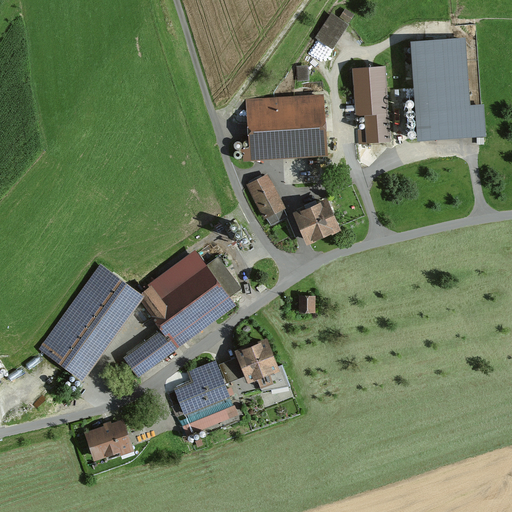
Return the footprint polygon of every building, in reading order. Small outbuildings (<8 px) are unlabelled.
[(356,17),(347,11),(343,17),(352,23),(356,17)] [(353,25),(335,13),(319,37),(337,49),(353,25)] [(466,34),(411,37),(416,137),(486,133),(484,101),(470,102),(466,34)] [(390,68),(354,70),(357,117),(371,116),(372,142),(395,141),(390,68)] [(324,92),(246,98),(251,159),(328,153),(324,92)] [(270,176),(252,186),(272,226),(291,216),(270,176)] [(330,199),(298,214),(312,244),(344,229),(330,199)] [(201,256),(147,295),(170,327),(132,354),(146,372),(238,306),(232,298),(244,289),(223,259),(210,268),(201,256)] [(120,274),(100,260),(44,341),(42,343),(39,347),(59,361),(62,363),(65,365),(66,366),(83,378),(144,290),(127,279),(126,278),(122,276),(120,274)] [(316,293),(299,293),(299,311),(316,310),(316,293)] [(274,340),(241,352),(253,383),(265,379),(268,387),(295,387),(287,365),(284,366),(274,340)] [(189,369),(187,369),(191,379),(174,386),(174,388),(179,399),(179,400),(184,411),(185,413),(231,394),(230,393),(225,381),(225,380),(216,358),(189,369)] [(131,421),(91,434),(100,463),(140,450),(131,421)]
